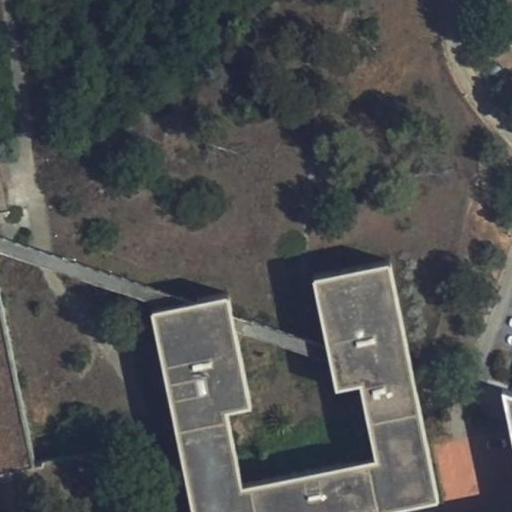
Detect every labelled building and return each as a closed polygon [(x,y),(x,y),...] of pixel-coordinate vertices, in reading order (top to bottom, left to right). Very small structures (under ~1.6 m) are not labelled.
[(0,0),(0,472),(36,465),(0,291),(0,0)] [(194,299),(0,234),(0,249),(164,305),(194,299)] [(414,374),(408,347),(390,260),(389,261),(388,259),(314,274),(314,276),(313,277),(327,345),(330,361),(336,387),(360,382),(375,456),(242,483),(228,410),(251,404),(236,328),(233,314),(229,294),(227,294),(227,292),(194,299),(164,305),(153,307),(153,309),(151,310),(192,511),(372,511),(393,508),(412,504),(438,499),(437,497),(439,497),(419,402),(416,388),(414,374)] [(327,345),(233,314),(236,328),(330,361),(327,345)] [(424,377),(414,374),(416,388),(421,390),(424,377)] [(506,404),(424,377),(421,390),(509,419),(506,404)] [(511,511),(511,390),(502,387),(506,404),(509,419),(511,434),(511,511)]
